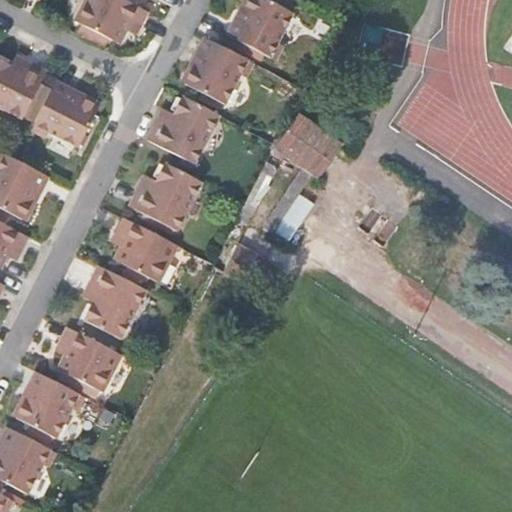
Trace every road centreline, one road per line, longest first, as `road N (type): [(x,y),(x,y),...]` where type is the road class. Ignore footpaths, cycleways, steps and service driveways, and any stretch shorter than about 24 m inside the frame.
road 1 (residential): [(145,87),(0,371)]
road 2 (residential): [(145,87),(0,12)]
